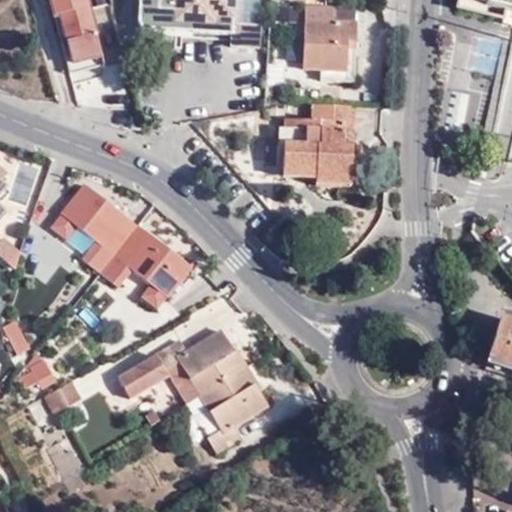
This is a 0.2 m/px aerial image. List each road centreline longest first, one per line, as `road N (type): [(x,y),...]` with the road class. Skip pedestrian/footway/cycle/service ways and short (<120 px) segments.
road 1 (tertiary): [(343,344),(279,296),(159,178),(0,114)]
road 2 (residential): [(413,302),(424,0)]
road 3 (tertiary): [(410,406),(437,390),(450,363),(446,332),(413,302)]
